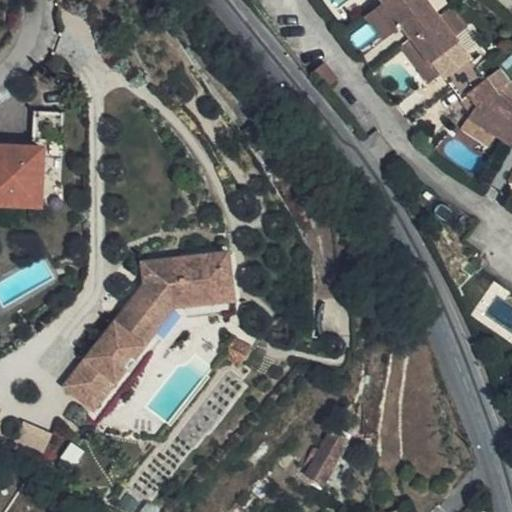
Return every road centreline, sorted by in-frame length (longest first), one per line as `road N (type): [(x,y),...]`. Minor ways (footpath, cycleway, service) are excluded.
road 1 (tertiary): [(510,511),(429,291),(356,165)]
road 2 (tertiary): [(356,165),(224,0)]
road 3 (residential): [(303,0),(310,26),(391,134)]
road 4 (residential): [(391,134),(455,195),(511,230)]
